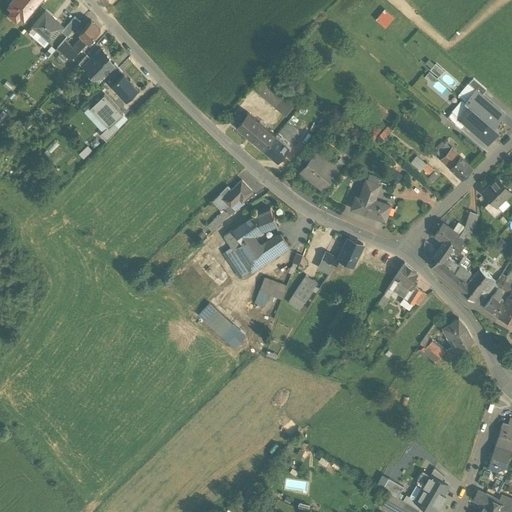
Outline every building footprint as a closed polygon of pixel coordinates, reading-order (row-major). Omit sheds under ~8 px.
[(13,0),(8,7),(11,10),(8,14),(19,23),(23,18),(26,21),(42,0),(13,0)] [(377,16),(387,25),(396,15),(386,7),(377,16)] [(62,26),(46,11),(34,25),(50,40),(62,26)] [(75,15),(62,30),(68,35),(80,20),(75,15)] [(91,19),(79,31),(84,37),(88,41),(100,28),(91,19)] [(82,37),(74,46),(78,51),(88,41),(84,37),(82,37)] [(74,46),(65,38),(57,46),(70,59),(78,51),(74,46)] [(91,58),(85,64),(86,65),(89,68),(88,69),(88,73),(91,75),(94,75),(94,78),(97,81),(107,71),(113,64),(112,64),(106,57),(108,55),(101,48),(91,58)] [(87,53),(79,62),(84,67),(86,65),(85,64),(91,58),(87,53)] [(428,60),(426,63),(431,67),(430,69),(439,77),(444,71),(435,63),(434,64),(428,60)] [(113,64),(107,71),(111,75),(119,67),(119,66),(114,62),(112,64),(113,64)] [(119,67),(111,75),(115,79),(124,72),(119,67)] [(433,83),(439,77),(430,69),(424,75),(433,83)] [(115,79),(112,83),(126,98),(138,87),(133,81),(130,77),(129,78),(124,72),(115,79)] [(486,89),(473,77),(468,83),(475,89),(476,89),(482,94),(486,89)] [(256,91),(285,114),(293,104),(264,81),(256,91)] [(475,89),(465,101),(469,105),(494,126),(505,114),(482,94),(476,89),(475,89)] [(109,126),(123,113),(104,92),(90,106),(109,126)] [(494,126),(469,105),(459,116),(458,117),(465,122),(488,142),(498,130),(494,126)] [(275,133),(247,110),(236,124),(248,134),(248,135),(252,138),(264,147),(275,133)] [(459,116),(452,110),(447,116),(460,128),(461,127),(465,122),(458,117),(459,116)] [(123,113),(109,126),(100,133),(107,140),(127,117),(123,113)] [(275,133),(264,147),(278,158),(289,145),(275,133)] [(353,151),(343,142),(338,149),(348,157),(353,151)] [(451,146),(441,157),(450,165),(460,154),(451,146)] [(317,149),(301,169),(323,187),(339,166),(338,166),(338,167),(334,163),(333,163),(331,166),(326,162),(327,160),(323,157),(325,155),(317,149)] [(411,161),(432,180),(439,173),(417,153),(411,161)] [(472,166),(460,154),(450,165),(462,177),(472,166)] [(345,159),(340,155),(334,163),(338,167),(338,166),(339,166),(345,159)] [(497,175),(483,189),(491,197),(497,203),(511,190),(497,175)] [(380,182),(366,177),(360,195),(356,193),(351,205),(385,217),(390,202),(374,197),(380,182)] [(252,189),(242,178),(231,188),(224,195),(223,196),(230,203),(231,204),(238,196),(242,199),(252,189)] [(227,184),(220,191),(224,195),(231,188),(227,184)] [(491,197),(484,203),(495,215),(503,208),(497,203),(491,197)] [(230,203),(225,208),(220,214),(221,215),(213,223),(216,226),(235,208),(231,204),(230,203)] [(270,207),(254,214),(246,219),(254,232),(261,227),(276,222),(270,207)] [(477,211),(470,209),(466,221),(474,224),(477,215),(477,211)] [(246,219),(232,228),(241,241),(251,234),(254,232),(246,219)] [(460,232),(443,220),(434,232),(443,238),(444,238),(446,235),(455,242),(453,244),(458,249),(467,237),(467,238),(472,229),(465,224),(460,232)] [(474,224),(466,221),(465,224),(472,229),(474,224)] [(280,233),(258,243),(262,250),(263,251),(282,238),(280,233)] [(258,243),(251,234),(241,241),(252,257),(262,250),(258,243)] [(446,235),(444,238),(443,238),(438,246),(447,252),(453,244),(455,242),(446,235)] [(339,256),(352,263),(363,242),(349,236),(339,256)] [(467,237),(460,247),(462,248),(466,251),(473,241),(467,237)] [(241,279),(288,247),(282,238),(263,251),(262,250),(252,257),(241,241),(224,253),(241,279)] [(447,252),(438,246),(437,246),(433,252),(437,255),(431,261),(447,275),(454,268),(445,259),(449,254),(447,252)] [(481,247),(475,257),(476,258),(481,261),(488,252),(481,247)] [(339,256),(326,249),(322,257),(335,263),(339,256)] [(297,252),(293,261),(300,263),(303,254),(297,252)] [(481,261),(476,258),(472,264),(470,267),(474,270),(480,264),(481,261)] [(470,267),(460,259),(454,268),(447,275),(461,287),(472,295),(482,284),(471,275),(474,270),(470,267)] [(405,260),(395,274),(398,276),(408,283),(417,270),(405,260)] [(491,273),(480,264),(474,270),(471,275),(482,284),(491,273)] [(300,307),(317,282),(306,274),(288,300),(300,307)] [(395,274),(384,291),(390,295),(394,288),(400,280),(397,278),(398,276),(395,274)] [(286,284),(265,276),(257,297),(272,303),(275,295),(281,297),(286,284)] [(408,283),(398,276),(397,278),(400,280),(394,288),(407,297),(413,287),(408,283)] [(511,284),(511,280),(505,277),(501,283),(505,285),(503,287),(505,288),(505,289),(509,291),(511,284)] [(421,288),(415,284),(413,287),(407,297),(413,301),(414,299),(421,288)] [(421,288),(414,299),(419,302),(426,292),(421,288)] [(503,296),(493,289),(484,303),(497,311),(503,300),(501,299),(503,296)] [(511,293),(508,292),(498,312),(511,317),(511,293)] [(244,334),(209,302),(198,314),(233,346),(244,334)] [(458,316),(443,324),(448,335),(454,332),(459,343),(472,337),(466,324),(458,316)] [(459,343),(454,332),(448,335),(447,336),(452,345),(456,344),(459,343)] [(420,341),(426,345),(432,337),(426,333),(420,341)] [(446,347),(432,337),(426,345),(439,356),(446,348),(445,348),(446,347)] [(452,345),(446,348),(446,347),(445,348),(446,348),(449,355),(459,351),(456,344),(452,345)] [(511,424),(508,423),(503,421),(495,444),(511,450),(511,447),(511,424)] [(511,450),(495,444),(488,467),(497,470),(506,466),(511,450)] [(430,475),(441,481),(445,476),(433,469),(430,475)] [(424,485),(416,499),(422,503),(434,510),(438,504),(440,505),(445,495),(443,494),(448,486),(441,481),(430,475),(423,470),(417,480),(424,485)] [(398,496),(403,486),(389,478),(383,487),(398,496)] [(485,493),(477,489),(473,499),(481,503),(485,493)] [(385,507),(394,511),(395,511),(403,499),(392,493),(385,507)] [(484,504),(480,511),(499,511),(500,511),(504,511),(508,504),(499,499),(485,493),(481,503),(484,504)] [(403,499),(418,509),(422,503),(416,499),(406,494),(403,499)] [(511,511),(511,498),(501,494),(499,499),(508,504),(504,511),(511,511)] [(418,509),(403,499),(395,511),(402,511),(405,508),(412,511),(416,511),(418,509)]
